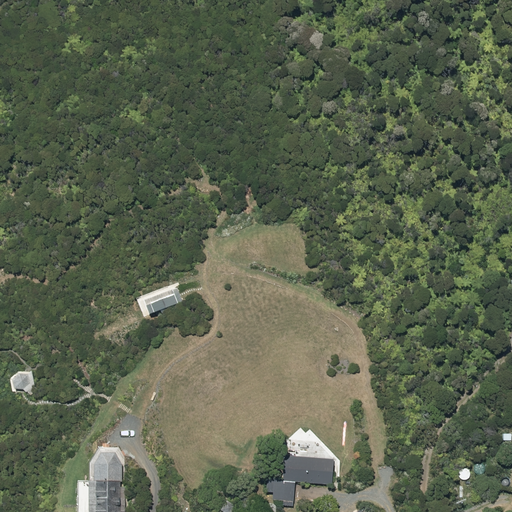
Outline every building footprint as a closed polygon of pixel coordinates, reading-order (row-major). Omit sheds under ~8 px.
[(15,379),(17,388),(24,389),(27,392),(36,385),(33,371),(29,374),(21,373),(15,379)] [(274,492),(274,499),(283,500),(283,505),(294,506),(296,480),(332,483),(334,458),(285,454),(283,478),(268,476),(266,491),(274,492)] [(472,479),(472,469),(459,468),(459,478),(472,479)] [(119,511),(120,480),(89,479),(89,511),(119,511)] [(229,500),(221,509),(223,511),(234,511),(238,508),(229,500)] [(277,511),(278,503),(267,503),(266,511),(277,511)]
